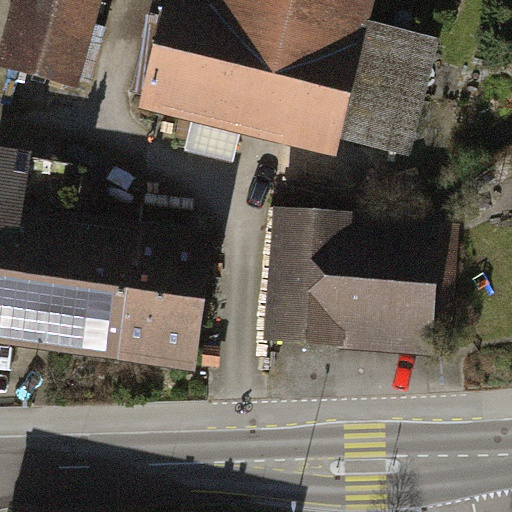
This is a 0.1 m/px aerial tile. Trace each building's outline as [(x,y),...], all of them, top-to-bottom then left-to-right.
[(81,93),(101,0),(20,0),(4,76),(81,93)] [(170,0),(144,115),(344,162),(349,144),(414,159),(439,53),(371,38),(379,0),(170,0)] [(0,337),(123,355),(141,237),(81,228),(88,180),(0,167),(0,337)] [(463,230),(274,221),(267,357),(278,358),(457,366),(463,230)] [(216,248),(141,237),(123,355),(198,366),(216,248)]
